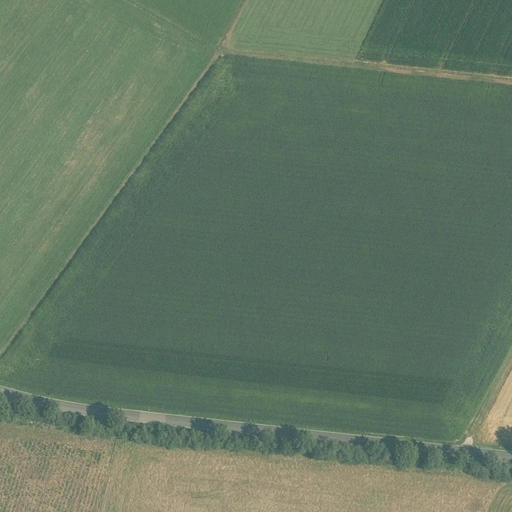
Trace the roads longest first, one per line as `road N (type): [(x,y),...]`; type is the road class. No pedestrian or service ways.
road 1 (residential): [(0,393),(90,412),(511,458)]
road 2 (track): [(0,356),(183,104),(244,0)]
road 3 (track): [(128,0),(217,50),(511,82)]
